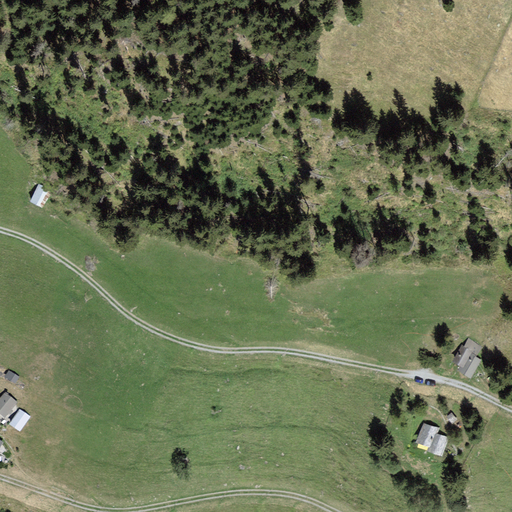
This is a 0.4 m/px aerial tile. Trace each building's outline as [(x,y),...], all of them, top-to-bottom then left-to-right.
[(50,191),(38,187),(33,201),(45,205),(50,191)] [(482,345),(470,338),(466,345),(464,344),(456,357),(465,363),(463,366),(474,372),(483,356),(477,353),(482,345)] [(20,376),(11,369),(7,374),(17,380),(20,376)] [(18,400),(6,392),(0,400),(0,409),(8,414),(18,400)] [(31,414),(21,408),(13,423),(22,428),(31,414)] [(440,426),(427,421),(421,438),(436,443),(435,447),(446,451),(451,436),(438,432),(440,426)]
